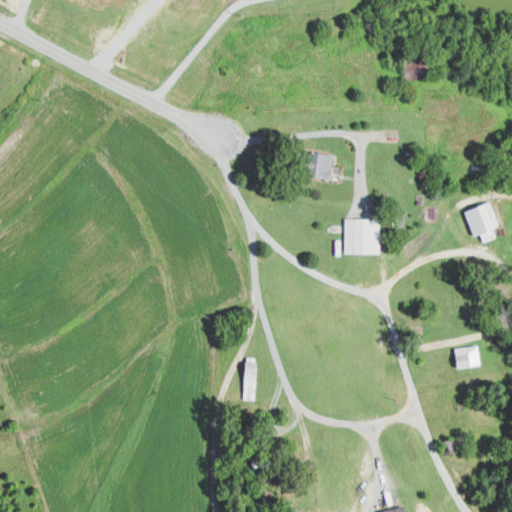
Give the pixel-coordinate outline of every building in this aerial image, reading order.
[(404,63),(407,80),(434,76),(431,59),(404,63)] [(337,152),(315,150),(313,175),(335,177),(337,152)] [(497,228),(503,226),(494,201),(468,211),(477,236),(483,234),(486,242),(500,236),(497,228)] [(347,217),(347,252),(383,253),(383,218),(347,217)] [(456,347),(458,367),(483,365),(482,345),(456,347)]
